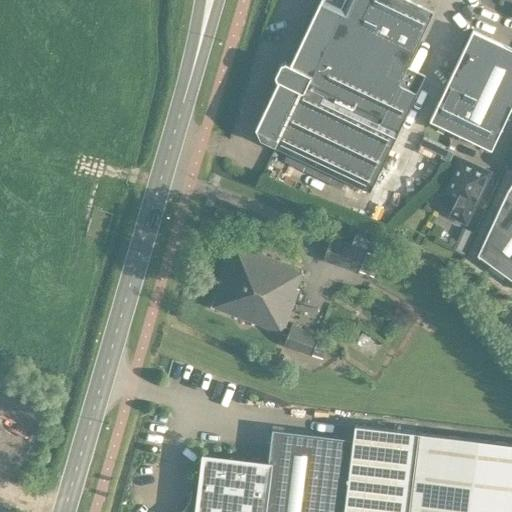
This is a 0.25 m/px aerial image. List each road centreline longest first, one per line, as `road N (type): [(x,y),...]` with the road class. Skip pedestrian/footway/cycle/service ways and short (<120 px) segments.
road 1 (secondary): [(64,511),(209,0)]
road 2 (track): [(0,153),(158,186)]
